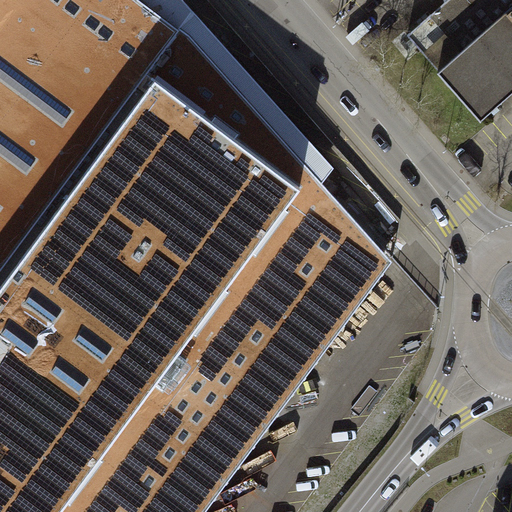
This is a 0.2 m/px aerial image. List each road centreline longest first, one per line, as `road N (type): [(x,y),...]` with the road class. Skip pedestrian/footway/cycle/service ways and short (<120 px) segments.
road 1 (unclassified): [(492,252),(272,0)]
road 2 (unclassified): [(487,365),(357,511)]
road 3 (unclassified): [(492,252),(476,275),(470,313),(487,365)]
